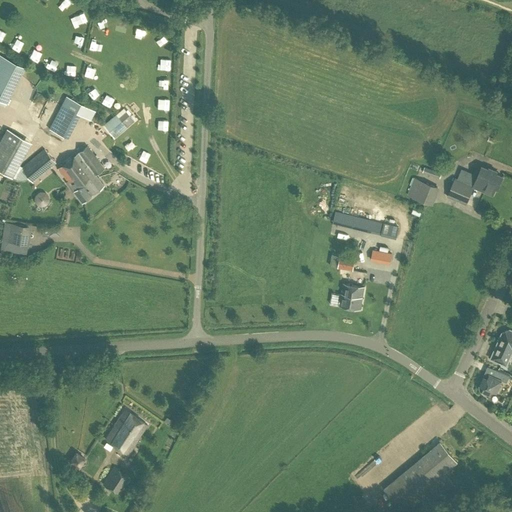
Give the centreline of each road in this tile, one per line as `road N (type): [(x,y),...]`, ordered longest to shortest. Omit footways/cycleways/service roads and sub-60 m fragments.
road 1 (unclassified): [(194,344),(209,0)]
road 2 (unclassified): [(451,394),(379,348),(342,339),(194,344)]
road 3 (unclassified): [(194,344),(0,356)]
road 4 (residential): [(451,394),(511,256)]
